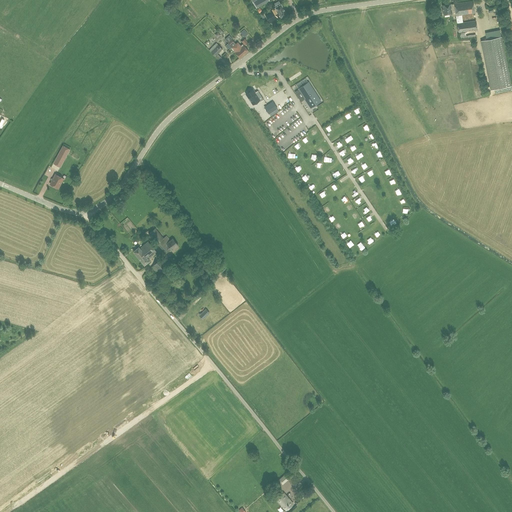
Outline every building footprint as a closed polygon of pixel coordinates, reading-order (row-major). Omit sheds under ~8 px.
[(269,0),(252,0),(257,8),(270,1),(269,0)] [(451,13),(452,16),(456,15),(459,32),(477,29),(476,21),(463,22),(462,14),(475,13),(473,0),(455,3),(451,4),(451,3),(443,5),(444,9),(443,9),(444,14),(451,13)] [(280,16),(281,17),(286,14),(281,4),(276,7),(277,10),(276,9),(266,14),(270,22),(280,16)] [(248,33),(244,29),(240,32),(244,37),(248,33)] [(243,44),(241,45),(238,42),(235,44),(229,36),(228,37),(229,38),(226,40),(236,52),(235,52),(240,58),(248,51),(244,46),(245,45),(245,46),(248,43),(245,39),(242,41),(244,44),(243,44)] [(502,36),(481,41),(491,90),(511,86),(502,36)] [(215,56),(222,49),(218,45),(211,52),(215,56)] [(308,82),(298,89),(311,108),(321,101),(308,82)] [(264,99),(260,94),(257,96),(255,93),(255,92),(253,89),(249,92),(246,94),(248,98),(251,101),(253,104),(256,103),(260,100),(261,101),(264,99)] [(277,108),(273,102),(264,107),(269,114),(277,108)] [(69,150),(62,146),(57,156),(64,160),(69,150)] [(50,184),(51,185),(52,186),(53,185),(55,187),(55,188),(56,188),(57,188),(58,188),(63,178),(55,174),(50,184)] [(155,228),(148,233),(165,253),(171,249),(172,250),(178,245),(173,238),(166,243),(162,240),(164,238),(155,228)] [(139,247),(133,251),(144,264),(150,260),(148,258),(156,251),(148,241),(140,248),(139,247)] [(165,273),(173,265),(169,261),(167,263),(161,258),(154,265),(158,270),(160,271),(161,271),(162,270),(165,273)] [(207,308),(201,315),(205,319),(211,312),(207,308)] [(293,504),(284,493),(277,499),(286,510),(293,504)]
